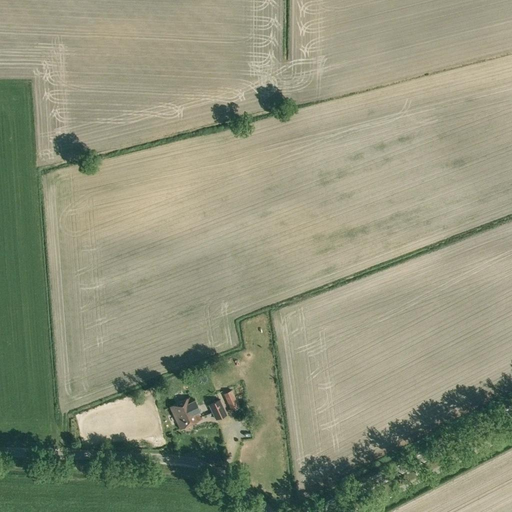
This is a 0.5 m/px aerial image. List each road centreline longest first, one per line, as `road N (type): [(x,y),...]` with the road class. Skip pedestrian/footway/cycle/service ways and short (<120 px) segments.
road 1 (unclassified): [(268,511),(197,464),(0,452)]
road 2 (secondary): [(320,511),(511,413)]
